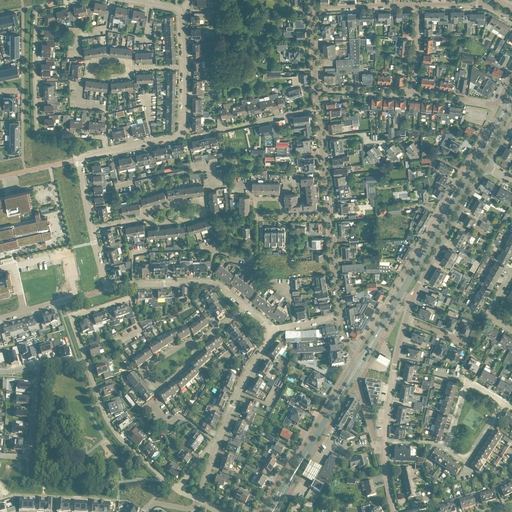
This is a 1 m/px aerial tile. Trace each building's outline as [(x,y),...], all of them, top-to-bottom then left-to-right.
[(99,12),(101,3),(95,2),(94,8),(90,7),(90,9),(90,16),(92,15),(93,11),(99,12)] [(106,20),(108,10),(105,10),(106,4),(101,3),(99,12),(98,15),(105,16),(104,20),(106,20)] [(90,16),(90,9),(86,10),(85,4),(81,5),(82,6),(80,6),(81,14),(85,13),(85,15),(88,15),(88,16),(90,16)] [(81,14),(80,6),(77,7),(77,6),(73,7),(74,12),(71,13),(73,21),(73,20),(74,23),(77,23),(76,18),(79,18),(78,15),(81,14)] [(119,19),(120,15),(122,7),(117,6),(117,8),(115,8),(115,12),(112,11),(110,22),(113,23),(114,18),(119,19)] [(127,24),(129,14),(126,14),(127,10),(126,10),(126,8),(122,7),(120,15),(126,16),(125,20),(125,23),(127,24)] [(73,21),(71,13),(71,11),(67,11),(67,8),(61,9),(62,10),(56,12),(54,13),(53,12),(45,14),(44,23),(51,24),(51,19),(58,18),(59,21),(67,19),(67,22),(73,21)] [(138,19),(139,11),(135,10),(134,11),(133,11),(132,15),(129,14),(127,24),(131,24),(132,18),(138,19)] [(145,27),(147,18),(144,17),(145,12),(139,11),(138,19),(143,20),(142,27),(145,27)] [(464,11),(457,12),(458,19),(458,21),(461,22),(461,19),(464,19),(465,20),(467,20),(467,18),(467,14),(464,14),(464,11)] [(203,20),(203,13),(196,13),(196,16),(191,17),(191,19),(190,19),(191,24),(200,23),(200,20),(203,20)] [(357,24),(356,18),(356,13),(348,14),(349,20),(342,20),(342,25),(343,36),(349,35),(350,39),(358,38),(357,24)] [(367,22),(366,19),(366,13),(360,13),(360,18),(356,18),(357,24),(367,24),(367,22)] [(478,23),(478,13),(470,13),(470,18),(467,18),(467,20),(467,30),(470,30),(470,25),(472,25),(472,23),(478,23)] [(484,13),(478,13),(478,23),(478,27),(480,26),(480,23),(484,23),(486,23),(488,16),(484,16),(484,13)] [(493,28),(498,20),(492,16),(489,22),(492,24),(489,30),(491,31),(493,28)] [(303,22),(302,18),(293,18),(293,22),(289,22),(289,27),(287,27),(287,31),(294,30),(293,27),(304,26),(305,25),(305,23),(304,22),(303,22)] [(493,28),(499,32),(504,23),(498,20),(493,28)] [(505,35),(510,26),(504,23),(499,32),(505,35)] [(60,33),(60,27),(52,26),(52,30),(44,29),(44,38),(53,38),(53,35),(56,35),(56,33),(60,33)] [(200,29),(195,29),(194,29),(191,29),(191,37),(195,37),(195,40),(196,40),(203,40),(204,40),(204,33),(200,33),(200,29)] [(431,37),(431,38),(425,38),(425,45),(436,46),(436,41),(450,41),(450,37),(431,37)] [(358,38),(350,39),(351,59),(360,58),(360,55),(360,54),(360,38),(358,38)] [(204,46),(204,40),(203,40),(196,40),(197,43),(192,43),(192,50),(201,49),(201,46),(204,46)] [(59,42),(55,41),(48,41),(48,44),(42,44),(41,51),(50,51),(55,51),(55,45),(59,45),(59,42)] [(299,51),(296,51),(294,51),(294,50),(288,51),(287,44),(277,44),(277,50),(284,50),(284,51),(284,55),(286,55),(286,60),(289,59),(289,60),(292,60),(292,62),(297,62),(297,59),(299,59),(299,51)] [(335,44),(334,44),(324,44),(325,55),(328,55),(328,58),(335,58),(336,57),(335,44)] [(204,58),(204,55),(204,53),(201,53),(201,49),(192,50),(192,55),(197,55),(198,58),(204,58)] [(50,57),(50,51),(41,51),(41,57),(48,58),(47,61),(54,61),(54,57),(50,57)] [(511,53),(510,52),(510,51),(509,51),(508,51),(507,51),(505,53),(505,54),(504,54),(499,61),(505,65),(509,57),(509,56),(510,56),(511,53)] [(141,61),(140,53),(135,53),(135,52),(133,52),(132,57),(135,57),(135,61),(141,61)] [(202,67),(202,63),(204,63),(204,61),(209,61),(209,58),(204,58),(198,58),(198,61),(193,62),(193,68),(202,67)] [(360,70),(360,64),(360,58),(351,59),(336,59),(337,71),(360,70)] [(70,60),(70,64),(73,64),(73,70),(81,70),(81,64),(76,64),(76,61),(70,60)] [(54,64),(54,61),(47,61),(48,64),(41,64),(41,70),(50,70),(50,64),(54,64)] [(501,74),(503,71),(492,65),(490,68),(493,69),(492,72),(488,70),(487,73),(495,78),(497,75),(499,77),(500,76),(502,74),(501,74)] [(470,81),(469,86),(476,90),(476,89),(481,91),(485,94),(486,95),(486,94),(489,96),(497,82),(491,79),(492,77),(472,66),(470,81)] [(206,67),(202,67),(193,68),(194,74),(198,74),(199,76),(205,77),(209,77),(209,73),(208,73),(207,72),(206,72),(206,67)] [(371,68),(371,72),(368,72),(368,71),(363,71),(363,82),(372,82),(372,79),(375,79),(375,72),(375,68),(371,68)] [(465,70),(460,69),(459,72),(458,80),(457,87),(460,87),(460,90),(465,91),(466,83),(467,78),(464,78),(465,70)] [(50,76),(50,70),(41,70),(42,77),(48,77),(48,80),(58,80),(57,76),(50,76)] [(81,76),(81,70),(73,70),(73,76),(70,76),(69,79),(76,80),(77,80),(78,76),(81,76)] [(325,75),(325,81),(326,82),(336,82),(336,84),(343,84),(343,82),(344,82),(344,78),(340,78),(340,75),(341,75),(341,71),(328,71),(328,75),(325,75)] [(307,81),(307,73),(296,74),(297,77),(293,77),(293,85),(303,84),(303,82),(307,81)] [(446,88),(448,76),(448,75),(446,75),(445,81),(441,80),(440,88),(446,88)] [(202,86),(202,82),(205,82),(205,77),(199,76),(199,80),(193,79),(193,86),(202,86)] [(56,88),(56,81),(50,81),(50,85),(43,85),(44,92),(53,92),(52,88),(56,88)] [(300,85),(294,87),(297,96),(303,94),(300,85)] [(202,90),(202,86),(193,86),(193,92),(198,92),(198,95),(204,95),(204,90),(202,90)] [(297,96),(294,87),(288,90),(287,88),(282,90),(283,93),(288,91),(291,99),(297,96)] [(56,91),(53,92),(44,92),(44,98),(50,98),(51,101),(57,101),(57,97),(56,97),(56,91)] [(277,93),(273,94),(276,108),(279,108),(279,106),(285,105),(283,96),(278,98),(277,93)] [(276,108),(273,94),(268,95),(269,99),(265,101),(267,109),(273,108),(273,109),(276,108)] [(204,104),(204,98),(204,95),(198,95),(197,98),(192,98),(192,104),(201,104),(204,104)] [(15,105),(15,97),(9,97),(9,98),(9,108),(9,111),(15,111),(15,112),(19,112),(19,105),(15,105)] [(267,109),(265,101),(264,101),(264,98),(259,99),(259,97),(255,98),(258,112),(261,112),(261,110),(267,109)] [(258,112),(255,98),(250,99),(251,103),(247,104),(247,105),(248,113),(255,112),(255,113),(258,112)] [(247,105),(247,104),(246,99),(241,100),(242,104),(237,105),(239,114),(245,113),(246,114),(248,113),(247,105)] [(57,101),(51,101),(50,101),(50,105),(44,105),(44,112),(53,112),(53,108),(57,108),(57,106),(61,105),(60,101),(57,101)] [(239,114),(237,105),(233,106),(232,102),(227,103),(231,117),(234,116),(233,115),(239,114)] [(231,117),(227,103),(223,104),(224,108),(219,109),(221,118),(227,117),(228,118),(231,117)] [(208,110),(203,110),(201,110),(201,104),(192,104),(192,110),(197,110),(197,113),(208,114),(208,110)] [(446,120),(446,113),(443,113),(444,105),(439,104),(438,114),(438,116),(441,116),(441,119),(446,120)] [(449,122),(450,117),(455,117),(455,114),(456,106),(453,105),(453,106),(450,106),(449,115),(446,114),(447,113),(446,113),(446,120),(446,122),(449,122)] [(457,107),(456,106),(455,114),(460,115),(460,116),(459,116),(458,121),(463,122),(464,117),(465,114),(461,114),(462,107),(459,107),(460,106),(457,106),(457,107)] [(341,108),(327,109),(328,117),(334,117),(334,116),(342,115),(342,114),(344,114),(345,112),(345,110),(343,109),(341,109),(341,108)] [(105,128),(104,111),(102,111),(101,120),(99,119),(98,122),(95,121),(94,131),(100,131),(100,128),(105,128)] [(208,117),(208,114),(197,113),(197,116),(192,116),(192,123),(201,123),(201,117),(203,117),(208,117)] [(67,116),(66,123),(70,123),(69,128),(75,129),(76,119),(73,119),(73,117),(71,117),(71,115),(67,114),(67,116)] [(51,119),(45,119),(45,126),(54,125),(54,122),(59,122),(58,115),(51,115),(51,119)] [(292,124),(293,124),(310,122),(309,115),(290,117),(292,124)] [(94,131),(95,121),(89,121),(90,116),(86,116),(86,118),(85,124),(89,125),(88,130),(94,131)] [(85,124),(86,118),(80,117),(79,120),(76,119),(75,129),(81,129),(82,124),(85,124)] [(343,130),(342,126),(352,125),(352,120),(342,121),(342,122),(329,123),(330,132),(341,131),(343,130)] [(143,122),(137,123),(137,126),(139,134),(142,134),(142,135),(146,134),(145,129),(144,128),(148,127),(146,121),(143,122)] [(311,134),(310,122),(293,124),(294,129),(304,128),(305,135),(311,134)] [(201,129),(201,123),(192,123),(192,129),(197,129),(197,133),(203,132),(203,129),(201,129)] [(463,123),(462,126),(466,128),(464,131),(471,135),(474,128),(468,125),(467,125),(463,123)] [(139,134),(137,126),(132,127),(131,124),(127,125),(128,132),(132,131),(132,132),(133,137),(137,136),(137,135),(139,134)] [(274,133),(272,124),(259,127),(261,135),(274,133)] [(128,132),(127,125),(124,126),(121,127),(121,129),(118,130),(120,139),(122,138),(123,139),(126,138),(125,134),(125,132),(128,132)] [(120,139),(118,130),(112,131),(111,129),(108,129),(109,136),(112,135),(113,137),(112,137),(113,141),(117,140),(117,139),(120,139)] [(240,131),(234,133),(237,146),(243,144),(240,131)] [(237,146),(234,133),(227,134),(230,148),(237,146)] [(454,139),(446,135),(444,138),(450,141),(448,145),(456,150),(457,150),(459,147),(458,147),(460,143),(458,142),(459,141),(454,139)] [(221,145),(219,138),(216,139),(216,136),(210,137),(211,145),(217,144),(218,145),(221,145)] [(339,139),(330,140),(332,153),(340,152),(339,139)] [(200,147),(198,140),(192,141),(192,144),(190,145),(191,151),(194,151),(194,149),(200,147)] [(415,144),(414,142),(407,147),(410,151),(407,153),(411,159),(420,158),(416,153),(421,149),(417,143),(415,144)] [(188,155),(186,145),(183,146),(183,143),(177,144),(180,156),(188,155)] [(362,143),(358,143),(359,146),(354,147),(355,151),(363,149),(362,143)] [(180,156),(177,144),(171,146),(172,153),(170,154),(172,163),(175,163),(174,158),(180,156)] [(311,144),(308,144),(303,144),(303,145),(300,145),(298,146),(296,146),(291,147),(291,153),(289,153),(289,155),(291,155),(297,155),(302,154),(301,150),(304,150),(304,151),(306,152),(308,152),(309,151),(308,149),(312,149),(311,144)] [(396,146),(394,144),(387,149),(390,153),(387,155),(392,161),(401,160),(397,155),(401,151),(397,145),(396,146)] [(19,153),(19,146),(10,146),(10,155),(14,155),(14,153),(19,153)] [(376,148),(375,146),(368,151),(371,155),(368,157),(372,163),(373,163),(375,163),(381,162),(377,157),(382,153),(378,147),(376,148)] [(511,146),(509,149),(507,148),(502,155),(505,157),(504,157),(506,158),(509,160),(511,155),(511,146)] [(172,163),(170,154),(169,153),(167,154),(165,147),(159,148),(162,160),(167,158),(168,163),(169,164),(172,163)] [(162,160),(159,148),(153,150),(154,154),(151,155),(153,162),(162,160)] [(153,162),(151,155),(149,155),(148,152),(142,154),(145,165),(150,164),(151,167),(154,167),(153,162)] [(145,165),(142,154),(136,155),(136,156),(133,157),(134,159),(135,165),(136,170),(140,169),(139,166),(145,165)] [(298,157),(297,155),(291,155),(289,155),(276,155),(276,160),(285,160),(285,158),(289,158),(290,165),(299,165),(305,164),(314,163),(315,163),(314,157),(305,158),(304,156),(298,157)] [(342,165),(342,166),(344,166),(344,162),(346,162),(346,161),(350,160),(349,155),(345,156),(345,157),(333,158),(334,166),(342,165)] [(135,165),(134,159),(131,159),(130,156),(124,158),(126,165),(127,169),(133,167),(132,166),(135,165)] [(126,165),(124,158),(118,159),(119,161),(116,161),(118,170),(127,169),(126,165)] [(435,168),(436,168),(439,170),(440,168),(450,174),(451,171),(453,171),(453,170),(453,169),(453,168),(440,161),(439,163),(436,161),(435,163),(435,164),(435,168)] [(101,164),(92,165),(93,172),(102,171),(101,164)] [(351,165),(344,166),(342,166),(342,168),(334,169),(335,175),(347,174),(348,173),(347,169),(352,168),(351,165)] [(438,180),(444,184),(448,178),(441,174),(435,172),(434,174),(428,175),(429,177),(432,177),(438,180)] [(348,175),(347,175),(347,174),(335,175),(336,184),(346,183),(346,179),(348,178),(348,175)] [(101,175),(92,176),(94,183),(98,182),(102,182),(102,181),(101,175)] [(314,176),(298,178),(298,183),(306,183),(308,203),(304,203),(304,202),(301,202),(301,203),(297,204),(296,194),(284,195),(285,197),(286,197),(287,202),(285,203),(286,205),(289,205),(289,210),(302,209),(303,210),(305,208),(309,208),(309,211),(317,211),(317,205),(315,205),(315,202),(320,202),(319,199),(318,199),(317,194),(319,194),(318,189),(317,189),(316,184),(318,184),(318,181),(313,182),(312,179),(314,179),(314,176)] [(425,186),(430,185),(430,187),(433,187),(432,183),(431,182),(433,178),(431,177),(430,181),(429,181),(428,178),(424,179),(425,186)] [(488,179),(485,186),(491,189),(494,183),(488,179)] [(99,186),(93,187),(94,194),(98,193),(103,192),(102,185),(105,185),(105,181),(102,181),(102,182),(98,182),(99,186)] [(376,197),(374,182),(366,183),(368,198),(376,197)] [(442,197),(445,191),(441,189),(443,186),(437,182),(435,186),(436,186),(436,188),(433,192),(442,197)] [(349,184),(336,186),(337,197),(347,196),(346,192),(350,192),(349,184)] [(501,199),(507,191),(501,187),(498,191),(495,189),(491,195),(494,197),(495,195),(501,199)] [(428,201),(427,189),(419,190),(414,190),(415,199),(420,199),(420,202),(425,201),(428,201)] [(0,225),(0,226),(1,228),(0,227),(0,247),(50,236),(51,236),(50,232),(51,231),(49,221),(48,222),(47,217),(46,217),(21,223),(20,221),(18,213),(19,213),(18,209),(30,207),(32,207),(30,200),(32,200),(30,191),(27,192),(27,191),(4,196),(5,197),(0,197),(0,225)] [(510,207),(511,202),(511,198),(511,195),(511,193),(507,191),(501,199),(508,203),(507,205),(510,207)] [(104,203),(103,196),(106,196),(105,192),(103,192),(98,193),(98,196),(99,196),(100,197),(94,198),(95,205),(100,204),(104,203)] [(164,192),(158,193),(160,201),(166,199),(164,192)] [(160,201),(158,193),(152,195),(154,203),(160,201)] [(154,203),(152,195),(146,197),(148,204),(154,203)] [(239,196),(239,213),(249,213),(249,196),(239,196)] [(148,204),(146,197),(140,198),(143,206),(148,204)] [(492,202),(488,199),(485,198),(483,201),(478,198),(474,204),(482,208),(484,205),(484,206),(486,203),(490,205),(490,204),(492,202)] [(346,199),(338,200),(339,213),(345,212),(348,212),(348,210),(351,210),(351,206),(354,206),(354,202),(351,202),(346,202),(346,199)] [(107,211),(106,206),(110,205),(110,202),(104,203),(100,204),(100,207),(96,207),(97,210),(98,210),(99,213),(107,211)] [(400,204),(388,205),(388,214),(401,212),(400,204)] [(480,212),(482,208),(474,204),(471,210),(476,213),(475,216),(481,219),(483,216),(480,214),(481,212),(480,212)] [(424,213),(431,217),(433,213),(423,207),(422,209),(419,207),(417,210),(421,212),(421,211),(424,213)] [(108,217),(107,211),(99,213),(99,217),(98,217),(98,219),(108,218),(108,219),(111,219),(111,218),(111,217),(110,217),(108,217)] [(431,217),(424,213),(422,215),(421,214),(420,215),(418,213),(417,215),(428,222),(431,217)] [(428,222),(417,215),(416,217),(420,219),(418,223),(425,227),(428,222)] [(476,220),(468,215),(464,222),(472,227),(476,220)] [(212,226),(210,219),(204,220),(207,228),(212,226)] [(207,228),(204,220),(198,222),(201,230),(207,228)] [(418,223),(412,220),(410,225),(422,232),(425,227),(418,223)] [(482,220),(479,226),(487,230),(490,224),(482,220)] [(342,221),(342,223),(339,223),(339,239),(345,238),(345,228),(350,227),(349,221),(342,221)] [(201,230),(198,222),(193,224),(195,232),(201,230)] [(246,222),(238,222),(238,227),(243,227),(243,230),(242,230),(242,233),(243,233),(243,236),(249,236),(249,227),(246,227),(246,222)] [(322,234),(322,222),(310,223),(310,234),(312,234),(312,235),(322,234)] [(195,232),(193,224),(187,226),(189,233),(195,232)] [(103,232),(102,233),(103,235),(104,235),(105,238),(113,236),(112,230),(111,230),(111,228),(103,230),(103,232)] [(472,236),(460,229),(456,235),(463,239),(464,237),(469,240),(472,236)] [(313,238),(312,235),(312,234),(310,234),(306,234),(305,234),(306,239),(307,239),(307,242),(308,242),(308,247),(323,247),(322,238),(313,238)] [(461,242),(463,239),(456,235),(452,241),(462,247),(463,244),(461,242)] [(118,241),(116,241),(115,242),(113,236),(105,238),(106,242),(104,242),(105,244),(110,243),(111,246),(119,243),(118,241)] [(108,256),(117,254),(119,253),(117,247),(120,246),(119,243),(111,246),(112,249),(106,251),(106,253),(107,253),(108,256)] [(511,251),(511,245),(506,243),(503,248),(511,252),(511,251)] [(404,261),(412,248),(406,244),(400,254),(399,254),(397,257),(404,261)] [(350,246),(342,246),(342,257),(351,257),(351,252),(357,251),(357,247),(351,248),(350,246)] [(455,261),(459,255),(459,254),(449,248),(445,255),(455,261)] [(509,258),(511,252),(503,248),(501,253),(509,258)] [(476,260),(469,256),(465,253),(463,252),(460,251),(459,254),(459,255),(474,264),(476,260)] [(312,252),(309,252),(309,255),(312,255),(312,257),(313,260),(316,260),(323,260),(323,253),(316,253),(312,253),(312,252)] [(506,263),(509,258),(501,253),(498,259),(506,263)] [(118,259),(117,254),(108,256),(109,260),(108,260),(109,262),(114,261),(115,264),(123,262),(122,259),(118,259)] [(452,267),(455,261),(445,255),(441,261),(451,267),(449,270),(452,272),(461,277),(465,279),(469,282),(471,277),(464,273),(464,274),(452,267)] [(400,270),(404,262),(397,258),(397,259),(396,260),(394,259),(394,257),(380,257),(380,261),(390,261),(392,262),(391,265),(400,270)] [(180,272),(180,264),(176,264),(176,261),(174,260),(173,260),(173,259),(170,259),(170,260),(170,269),(173,269),(173,272),(180,272)] [(474,264),(470,270),(475,272),(480,262),(476,259),(476,260),(474,264)] [(170,269),(170,260),(160,261),(160,264),(160,273),(167,273),(167,269),(170,269)] [(190,269),(190,262),(190,260),(187,260),(180,260),(180,264),(180,272),(187,272),(187,269),(190,269)] [(200,261),(200,264),(200,273),(207,273),(207,270),(210,269),(211,264),(211,260),(207,260),(206,261),(200,261)] [(504,266),(496,261),(493,266),(501,271),(504,266)] [(200,273),(200,264),(193,265),(193,262),(190,262),(190,269),(193,268),(193,273),(200,273)] [(365,262),(342,264),(343,271),(354,270),(355,271),(365,270),(365,262)] [(380,271),(380,264),(380,262),(366,262),(366,271),(380,272),(380,271)] [(124,263),(122,264),(115,265),(115,268),(111,270),(112,276),(113,275),(113,276),(117,275),(116,275),(121,273),(120,270),(125,269),(124,263)] [(142,266),(138,266),(135,266),(136,270),(139,270),(139,275),(146,275),(146,272),(149,272),(148,263),(142,264),(142,266)] [(160,273),(160,264),(153,265),(153,263),(150,263),(150,270),(153,270),(153,273),(160,273)] [(218,276),(224,268),(220,264),(214,271),(218,274),(217,275),(218,276)] [(389,265),(380,264),(380,271),(388,272),(388,268),(389,268),(389,265)] [(501,271),(493,266),(490,271),(498,276),(501,271)] [(224,278),(229,271),(224,268),(218,276),(219,277),(220,276),(224,278)] [(447,274),(437,268),(433,274),(441,279),(443,280),(445,277),(447,274)] [(228,283),(235,274),(234,275),(229,271),(224,278),(228,281),(227,283),(228,283)] [(498,276),(490,271),(487,277),(495,281),(498,276)] [(458,282),(461,277),(452,272),(450,276),(452,277),(451,279),(458,282)] [(0,277),(0,294),(14,292),(13,286),(9,287),(8,286),(9,286),(8,282),(12,282),(10,275),(10,273),(8,273),(5,274),(6,276),(0,277)] [(349,273),(341,274),(343,284),(353,283),(356,282),(356,279),(349,279),(349,273)] [(233,286),(240,278),(235,274),(228,283),(230,281),(233,284),(232,285),(233,286)] [(439,282),(441,279),(433,274),(430,281),(439,287),(441,283),(439,282)] [(326,284),(325,275),(316,276),(317,282),(313,283),(313,286),(315,286),(326,284)] [(495,281),(487,277),(484,282),(492,287),(495,281)] [(239,288),(244,281),(240,278),(233,286),(234,287),(235,285),(239,288)] [(300,280),(300,278),(291,278),(292,287),(297,287),(297,280),(300,280)] [(463,292),(464,290),(469,282),(465,279),(459,289),(463,292)] [(243,293),(249,285),(244,281),(239,288),(243,291),(242,292),(243,293)] [(353,286),(353,283),(343,284),(344,291),(351,290),(351,292),(358,291),(357,286),(353,286)] [(328,291),(326,284),(315,286),(316,291),(322,290),(322,292),(328,291)] [(248,296),(254,289),(249,285),(243,293),(244,294),(245,293),(248,296)] [(482,285),(479,290),(487,295),(490,290),(491,290),(482,285)] [(378,289),(374,289),(375,292),(377,293),(375,296),(381,300),(384,294),(378,290),(378,289)] [(358,299),(358,297),(359,297),(363,296),(364,293),(365,290),(358,291),(358,294),(357,294),(345,295),(345,296),(344,297),(345,298),(346,299),(346,301),(358,299)] [(484,300),(487,295),(479,290),(476,295),(484,300)] [(175,301),(175,299),(175,295),(174,294),(171,294),(171,291),(165,292),(165,300),(172,299),(172,304),(175,304),(175,301)] [(190,303),(190,295),(187,295),(186,291),(178,291),(178,295),(175,295),(175,299),(183,299),(183,303),(190,303)] [(145,300),(145,292),(137,293),(138,296),(134,296),(135,302),(138,302),(138,301),(145,300)] [(155,309),(155,295),(151,295),(151,292),(145,292),(145,300),(149,300),(149,304),(155,304),(155,309)] [(158,300),(165,300),(165,292),(157,292),(158,295),(155,295),(155,309),(158,308),(158,301),(158,300)] [(208,303),(216,297),(215,296),(214,297),(211,293),(209,294),(207,292),(206,293),(200,298),(201,300),(204,298),(208,303)] [(255,305),(261,296),(257,293),(251,300),(255,303),(254,304),(255,305)] [(424,296),(423,300),(424,300),(423,300),(436,305),(437,305),(439,306),(441,300),(439,299),(440,295),(434,293),(432,296),(426,293),(425,296),(424,296)] [(484,300),(476,295),(474,294),(472,297),(474,298),(473,301),(481,305),(484,300)] [(261,307),(266,300),(261,296),(255,305),(256,306),(257,304),(261,307)] [(368,304),(371,299),(371,298),(368,297),(363,296),(362,302),(362,307),(361,312),(360,314),(360,316),(358,321),(354,322),(354,323),(352,323),(352,322),(348,323),(349,328),(352,330),(350,333),(352,334),(351,336),(351,337),(350,338),(355,341),(356,339),(356,340),(358,339),(366,325),(375,309),(368,304)] [(211,308),(217,303),(217,304),(218,303),(215,299),(216,298),(216,297),(208,303),(211,308)] [(481,305),(473,301),(471,299),(469,303),(466,302),(466,303),(461,300),(462,299),(459,298),(457,302),(465,307),(466,304),(478,311),(479,311),(478,311),(481,305)] [(265,312),(271,304),(266,300),(261,307),(265,310),(264,311),(265,312)] [(331,307),(330,302),(317,304),(315,304),(316,308),(320,307),(322,314),(327,313),(326,308),(331,307)] [(356,308),(362,307),(362,302),(357,303),(357,306),(346,307),(347,315),(355,314),(354,311),(356,311),(356,308)] [(212,315),(221,307),(220,308),(217,304),(217,303),(211,308),(208,310),(212,315)] [(271,314),(277,306),(276,306),(275,307),(271,304),(265,312),(266,313),(266,312),(270,315),(271,314)] [(126,306),(123,307),(120,308),(122,317),(125,316),(126,318),(127,319),(128,319),(129,320),(131,320),(134,319),(133,317),(131,310),(128,311),(126,306)] [(275,318),(282,310),(277,306),(271,314),(275,316),(274,318),(275,318)] [(222,309),(221,307),(212,315),(218,323),(225,317),(223,314),(224,314),(221,310),(222,309)] [(418,314),(431,319),(435,309),(428,307),(427,310),(421,307),(420,310),(419,310),(418,314)] [(123,320),(122,317),(120,308),(113,311),(114,315),(111,316),(115,326),(119,325),(120,321),(123,320)] [(452,328),(453,329),(457,319),(453,317),(455,312),(449,309),(445,318),(448,319),(446,326),(449,327),(449,328),(452,329),(452,328)] [(281,321),(286,314),(282,310),(275,318),(276,319),(277,318),(281,321)] [(54,312),(48,314),(51,326),(57,324),(57,325),(61,324),(59,319),(56,320),(54,312)] [(115,326),(111,316),(108,317),(106,313),(103,314),(100,314),(100,315),(102,323),(106,322),(107,324),(110,328),(115,326)] [(44,323),(41,324),(43,330),(46,329),(45,326),(51,325),(51,326),(48,314),(42,315),(44,323)] [(360,316),(360,314),(355,315),(355,314),(347,315),(348,323),(354,322),(358,321),(360,316)] [(104,327),(102,323),(100,315),(93,317),(94,322),(91,323),(94,330),(94,332),(94,333),(99,331),(98,329),(104,327)] [(33,318),(27,320),(30,332),(31,334),(37,333),(36,331),(40,330),(38,325),(35,326),(33,318)] [(467,334),(467,335),(473,322),(462,318),(460,324),(463,325),(460,332),(464,333),(463,334),(467,335),(467,334)] [(208,325),(203,319),(198,322),(204,330),(205,329),(204,328),(208,325)] [(27,320),(20,321),(24,334),(30,332),(27,320)] [(94,332),(94,330),(91,323),(88,324),(87,320),(84,321),(84,323),(80,324),(83,333),(87,332),(88,334),(94,332)] [(20,321),(14,323),(18,335),(19,338),(25,336),(24,334),(20,321)] [(204,330),(198,322),(193,326),(199,333),(202,330),(203,331),(204,330)] [(14,323),(8,325),(12,337),(18,335),(14,323)] [(488,334),(493,326),(491,325),(491,326),(486,323),(482,330),(488,334)] [(4,335),(1,335),(3,341),(7,340),(6,339),(12,337),(8,325),(2,327),(4,335)] [(230,336),(239,330),(238,329),(237,330),(234,326),(231,328),(229,325),(223,330),(225,333),(227,332),(230,336)] [(199,333),(193,326),(188,329),(193,336),(194,338),(196,337),(195,336),(199,333)] [(335,326),(326,328),(321,329),(322,330),(320,330),(320,331),(318,331),(318,336),(336,331),(335,326)] [(494,326),(493,326),(488,334),(494,337),(491,341),(494,343),(500,334),(497,332),(498,330),(493,327),(494,326)] [(186,328),(181,331),(186,340),(187,339),(186,338),(190,335),(186,328)] [(235,341),(241,336),(238,332),(240,331),(239,330),(230,336),(234,342),(235,341)] [(181,331),(176,334),(175,335),(178,339),(180,342),(184,339),(185,341),(186,340),(181,331)] [(319,338),(318,336),(318,331),(315,332),(297,333),(285,333),(286,340),(304,339),(315,338),(319,338)] [(175,335),(176,334),(174,332),(169,335),(174,344),(175,343),(174,342),(178,339),(175,335)] [(424,336),(413,332),(411,335),(412,335),(411,339),(417,341),(416,344),(425,348),(427,342),(422,340),(424,336)] [(503,347),(510,336),(509,335),(509,336),(504,333),(499,341),(503,343),(501,346),(503,347)] [(174,344),(169,335),(164,338),(168,346),(172,343),(173,344),(174,344)] [(239,345),(247,338),(245,339),(242,335),(241,336),(235,341),(239,345)] [(511,348),(511,346),(511,337),(510,336),(503,347),(506,349),(508,346),(511,348)] [(223,344),(217,337),(212,341),(219,349),(221,347),(220,346),(223,344)] [(168,346),(164,338),(158,341),(164,350),(165,349),(164,348),(168,346)] [(243,350),(250,344),(247,341),(248,340),(247,338),(239,345),(243,350)] [(99,341),(90,345),(92,350),(89,351),(92,358),(100,355),(98,349),(101,348),(99,341)] [(164,350),(158,341),(153,345),(158,352),(162,349),(163,351),(164,350)] [(219,349),(212,341),(207,344),(213,352),(216,349),(217,350),(219,349)] [(49,345),(39,347),(41,355),(51,352),(50,349),(53,348),(52,342),(49,343),(49,345)] [(58,342),(53,343),(56,352),(59,350),(60,353),(59,353),(60,355),(61,355),(62,359),(64,359),(64,360),(69,358),(69,357),(69,355),(69,354),(68,349),(67,350),(65,346),(59,347),(58,342)] [(442,358),(447,345),(447,344),(444,343),(443,344),(440,342),(438,349),(434,347),(432,354),(442,358)] [(276,344),(272,350),(279,354),(281,356),(287,348),(285,347),(280,343),(278,346),(276,344)] [(213,352),(207,344),(202,348),(209,356),(211,355),(210,354),(213,352)] [(253,348),(250,344),(243,350),(249,358),(252,354),(250,352),(255,348),(254,347),(253,348)] [(340,345),(339,345),(329,347),(320,348),(315,348),(307,349),(307,344),(297,345),(297,354),(316,353),(329,353),(330,353),(341,351),(340,345)] [(158,352),(153,345),(148,348),(152,355),(153,357),(155,356),(154,355),(158,352)] [(28,346),(21,348),(23,356),(26,355),(28,361),(36,358),(33,349),(29,350),(28,346)] [(422,350),(408,347),(408,348),(407,351),(408,351),(407,355),(414,356),(413,359),(420,361),(422,350)] [(14,353),(8,355),(11,365),(18,364),(15,356),(19,355),(17,348),(12,349),(14,353)] [(456,364),(461,351),(460,351),(461,350),(457,349),(454,348),(451,354),(448,353),(446,360),(456,364)] [(147,350),(142,354),(148,362),(149,361),(148,360),(152,357),(147,350)] [(272,350),(268,355),(275,360),(279,354),(272,350)] [(210,360),(203,352),(202,353),(203,354),(199,357),(206,364),(210,360)] [(382,353),(380,352),(376,357),(379,359),(387,363),(390,357),(382,353)] [(343,365),(341,353),(329,355),(332,367),(343,365)] [(148,362),(142,354),(137,357),(143,365),(146,362),(147,363),(148,362)] [(143,365),(137,357),(132,361),(137,368),(138,370),(140,369),(139,367),(143,365)] [(206,364),(199,357),(196,360),(195,359),(194,360),(201,368),(206,364)] [(240,362),(234,357),(231,360),(238,365),(240,362)] [(471,357),(470,359),(468,363),(471,365),(468,370),(473,373),(474,374),(476,370),(479,366),(475,364),(477,361),(471,357)] [(103,374),(105,380),(112,377),(109,367),(106,359),(98,362),(100,366),(98,367),(98,366),(95,367),(97,371),(96,371),(98,376),(103,374)] [(201,368),(194,360),(193,361),(194,362),(190,365),(192,368),(193,367),(197,372),(201,368)] [(273,365),(265,361),(262,367),(269,371),(273,365)] [(418,365),(406,363),(405,370),(413,372),(413,368),(418,369),(418,365)] [(193,367),(192,368),(189,371),(188,370),(187,371),(194,378),(199,374),(197,372),(193,367)] [(266,378),(269,371),(262,367),(259,374),(266,378)] [(485,380),(490,372),(484,369),(479,376),(484,379),(484,380),(485,380)] [(498,377),(492,374),(494,371),(491,369),(490,372),(485,380),(486,381),(486,380),(491,383),(492,381),(495,383),(498,377)] [(413,372),(405,370),(403,378),(416,380),(416,376),(412,375),(413,372)] [(194,378),(187,371),(186,371),(187,373),(184,376),(190,383),(194,378)] [(228,372),(226,375),(225,374),(222,380),(233,385),(235,379),(233,377),(234,375),(228,372)] [(310,375),(309,376),(308,376),(308,377),(307,377),(307,378),(307,379),(310,380),(321,386),(322,383),(323,383),(323,384),(323,383),(324,383),(324,382),(324,381),(317,377),(311,373),(310,375)] [(130,384),(139,378),(138,377),(137,378),(134,374),(126,379),(130,384)] [(190,383),(184,376),(180,379),(179,378),(178,379),(185,387),(190,383)] [(502,390),(509,379),(506,377),(504,381),(501,378),(496,386),(501,389),(501,390),(502,390)] [(141,383),(138,380),(139,379),(139,378),(130,384),(134,389),(135,388),(141,383)] [(115,386),(113,379),(106,382),(108,386),(102,388),(105,397),(114,394),(111,387),(115,386)] [(185,387),(178,379),(177,380),(178,381),(175,384),(181,391),(185,387)] [(263,383),(256,379),(252,385),(259,389),(263,383)] [(511,385),(509,384),(511,380),(509,379),(502,390),(503,391),(503,390),(508,393),(510,391),(511,392),(511,391),(511,385)] [(230,391),(233,385),(222,380),(222,381),(224,381),(220,390),(226,393),(227,390),(230,391)] [(310,380),(308,384),(305,382),(304,385),(302,388),(305,389),(304,390),(308,392),(310,388),(311,388),(317,391),(317,392),(318,392),(319,392),(319,391),(320,391),(320,390),(319,390),(319,389),(321,386),(310,380)] [(366,380),(364,383),(365,385),(367,385),(366,388),(380,391),(381,386),(381,384),(382,383),(366,380)] [(449,380),(447,386),(456,389),(458,383),(449,380)] [(16,387),(16,393),(22,393),(22,390),(30,391),(31,383),(25,383),(25,382),(21,381),(21,382),(20,382),(20,387),(16,387)] [(139,393),(147,386),(147,385),(145,386),(142,382),(141,383),(135,388),(139,393)] [(179,391),(173,384),(168,388),(175,396),(176,395),(176,394),(179,391)] [(414,386),(402,384),(401,392),(409,393),(413,394),(414,390),(414,386)] [(259,389),(252,385),(249,391),(251,392),(250,395),(257,398),(258,396),(256,395),(259,389)] [(143,397),(150,392),(147,388),(148,387),(147,386),(139,393),(143,397)] [(454,395),(456,389),(447,386),(445,392),(454,395)] [(175,396),(168,388),(163,392),(169,399),(172,396),(173,397),(175,396)] [(366,388),(367,392),(369,393),(369,396),(379,398),(380,393),(380,391),(366,388)] [(225,396),(226,393),(220,390),(218,390),(214,399),(218,400),(225,403),(228,397),(225,396)] [(153,396),(150,392),(143,397),(146,402),(155,396),(154,395),(153,396)] [(169,399),(163,392),(158,395),(165,404),(167,402),(166,401),(169,399)] [(409,393),(401,392),(399,399),(415,401),(416,401),(417,400),(412,397),(408,396),(409,393)] [(452,401),(454,395),(445,392),(444,398),(452,401)] [(16,394),(16,397),(17,397),(16,404),(28,405),(29,398),(22,397),(22,394),(16,394)] [(310,403),(304,399),(305,397),(301,394),(298,400),(297,402),(292,400),(290,399),(290,400),(287,398),(286,400),(290,403),(294,405),(301,409),(302,406),(307,409),(308,408),(308,409),(311,404),(310,404),(310,403)] [(127,396),(125,398),(132,408),(135,406),(128,396),(127,396)] [(369,396),(368,396),(370,402),(372,402),(371,406),(377,407),(378,403),(381,404),(381,401),(378,401),(379,398),(369,396)] [(124,413),(118,398),(112,400),(113,403),(108,405),(111,414),(114,413),(115,417),(121,415),(120,414),(124,413)] [(451,406),(452,401),(444,398),(442,404),(451,406)] [(350,399),(343,412),(343,413),(349,416),(348,418),(352,420),(347,428),(351,430),(357,420),(355,419),(357,417),(356,416),(360,409),(358,404),(350,399)] [(222,410),(225,403),(218,400),(215,406),(211,405),(209,408),(217,411),(218,411),(219,409),(222,410)] [(254,406),(256,407),(257,403),(251,400),(249,405),(246,403),(244,408),(251,412),(254,406)] [(449,412),(451,406),(442,404),(440,409),(449,412)] [(411,407),(399,405),(399,408),(398,408),(398,409),(398,413),(406,414),(406,410),(410,411),(411,407)] [(14,407),(14,411),(17,411),(16,418),(27,419),(27,418),(28,418),(28,415),(27,415),(28,412),(25,412),(25,411),(22,411),(22,412),(21,411),(21,407),(14,407)] [(217,411),(209,408),(207,407),(206,411),(210,412),(209,415),(208,418),(217,422),(218,422),(219,420),(218,419),(220,416),(215,414),(217,411)] [(256,414),(251,412),(244,408),(241,414),(245,415),(243,420),(246,421),(252,423),(254,419),(256,414)] [(304,417),(303,417),(303,416),(302,416),(303,414),(294,408),(292,412),(291,414),(289,413),(301,420),(301,419),(302,419),(304,417)] [(129,429),(134,426),(131,422),(129,424),(125,419),(128,416),(126,413),(117,420),(119,423),(117,425),(121,431),(127,426),(129,429)] [(301,420),(289,413),(283,424),(289,427),(292,422),(297,425),(298,423),(299,423),(300,423),(301,421),(301,420)] [(343,413),(335,426),(341,429),(348,418),(349,416),(343,413)] [(405,417),(406,414),(398,413),(396,419),(398,419),(398,420),(408,422),(409,418),(405,417)] [(439,413),(437,419),(446,421),(448,416),(439,413)] [(214,429),(217,422),(208,418),(206,424),(203,423),(201,429),(208,435),(210,431),(208,431),(209,428),(214,429)] [(444,427),(446,421),(437,419),(435,424),(444,427)] [(253,424),(252,423),(246,421),(244,424),(238,422),(235,428),(243,432),(246,426),(251,428),(253,424)] [(16,422),(15,434),(26,435),(27,430),(26,430),(26,427),(22,427),(23,423),(16,422)] [(442,433),(444,427),(435,424),(433,430),(442,433)] [(136,426),(135,427),(134,426),(129,429),(131,431),(128,434),(130,435),(128,437),(138,447),(144,440),(138,434),(141,430),(136,426)] [(400,428),(400,427),(396,427),(396,430),(395,435),(405,436),(405,428),(400,428)] [(246,433),(243,432),(235,428),(233,434),(241,437),(240,438),(242,438),(240,442),(241,442),(246,444),(249,446),(250,446),(251,442),(244,439),(245,437),(244,436),(246,433)] [(279,437),(288,442),(288,441),(290,441),(290,440),(290,439),(292,435),(279,428),(277,431),(281,433),(279,437)] [(193,433),(189,438),(191,440),(193,441),(192,441),(199,446),(203,440),(200,438),(203,435),(196,429),(193,433)] [(440,439),(442,433),(433,430),(431,436),(440,439)] [(347,440),(355,438),(343,432),(340,437),(342,438),(347,440)] [(499,442),(503,437),(495,432),(492,437),(499,442)] [(279,441),(274,439),(268,435),(265,438),(273,443),(273,442),(274,443),(272,447),(275,449),(273,451),(280,455),(284,448),(277,444),(279,441)] [(9,436),(9,441),(11,441),(11,445),(14,445),(14,451),(22,451),(22,447),(22,443),(23,441),(17,440),(17,437),(9,436)] [(499,442),(492,437),(488,442),(496,447),(499,442)] [(238,450),(241,442),(240,442),(235,439),(233,444),(229,443),(226,450),(234,453),(236,449),(238,450)] [(148,440),(143,445),(146,448),(143,451),(151,459),(156,454),(149,447),(152,444),(148,440)] [(184,442),(180,446),(184,449),(187,452),(187,451),(190,448),(194,452),(199,446),(192,441),(190,444),(189,443),(187,445),(184,442)] [(493,452),(496,447),(488,442),(485,447),(493,452)] [(493,452),(485,447),(482,452),(490,457),(493,452)] [(396,448),(395,458),(403,458),(403,461),(416,462),(416,458),(410,457),(411,451),(412,450),(411,450),(411,449),(396,448)] [(180,454),(178,457),(180,459),(187,464),(191,459),(189,457),(191,454),(187,451),(187,452),(184,449),(182,451),(180,454)] [(273,462),(275,458),(264,451),(262,455),(267,458),(264,463),(273,468),(276,463),(273,462)] [(436,463),(441,455),(436,452),(434,454),(432,453),(428,458),(436,463)] [(490,457),(482,452),(478,457),(486,462),(490,457)] [(330,457),(319,477),(327,481),(329,482),(339,464),(340,463),(343,458),(344,456),(341,454),(339,456),(334,453),(331,458),(330,457)] [(248,460),(237,456),(230,454),(229,457),(224,455),(222,462),(230,465),(231,462),(233,462),(234,460),(235,461),(235,460),(246,464),(248,460)] [(441,467),(446,459),(441,455),(436,463),(441,467)] [(368,467),(365,457),(349,461),(350,468),(358,466),(359,469),(368,467)] [(483,467),(486,462),(478,457),(475,462),(483,467)] [(446,470),(451,462),(446,459),(441,467),(446,470)] [(172,462),(168,468),(171,470),(169,473),(176,479),(180,473),(175,469),(178,466),(172,462)] [(229,468),(230,465),(222,462),(220,469),(224,471),(223,474),(233,477),(239,479),(240,475),(234,473),(230,472),(231,469),(229,468)] [(451,473),(456,465),(451,462),(446,470),(451,473)] [(483,467),(475,462),(472,467),(480,472),(483,467)] [(270,473),(273,468),(264,463),(264,464),(263,463),(260,467),(258,466),(256,470),(257,470),(257,471),(264,476),(267,472),(270,473)] [(315,483),(322,469),(311,463),(302,478),(314,485),(315,483)] [(255,474),(257,471),(257,470),(256,470),(246,464),(244,468),(255,474)] [(461,469),(456,465),(451,473),(456,477),(461,469)] [(411,467),(402,469),(407,494),(415,492),(414,484),(419,483),(418,479),(414,480),(411,467)] [(217,477),(214,484),(217,485),(217,486),(218,486),(223,487),(225,482),(227,483),(229,477),(222,475),(221,478),(217,477)] [(261,488),(266,480),(258,476),(254,483),(261,488)] [(318,476),(311,488),(320,493),(324,486),(323,486),(326,481),(326,482),(327,481),(319,477),(318,476)] [(376,495),(372,481),(361,484),(363,491),(365,490),(367,497),(376,495)] [(511,494),(507,486),(506,483),(502,485),(501,484),(499,485),(500,486),(496,487),(498,492),(502,491),(505,497),(511,494)] [(240,501),(244,493),(240,491),(241,489),(236,486),(233,493),(237,495),(235,498),(240,501)] [(494,494),(498,492),(496,487),(492,489),(493,492),(487,494),(489,502),(496,500),(494,494)] [(489,502),(487,494),(483,495),(482,491),(479,492),(476,493),(477,499),(481,498),(483,504),(489,502)] [(422,500),(421,496),(420,492),(416,493),(415,492),(407,494),(408,499),(416,498),(417,501),(422,500)] [(254,497),(250,495),(249,496),(244,493),(240,501),(245,504),(247,501),(251,503),(254,497)] [(474,500),(477,499),(476,493),(472,494),(473,498),(466,499),(469,508),(476,506),(474,500)] [(469,508),(466,499),(463,501),(462,497),(455,499),(457,505),(460,504),(462,510),(469,508)] [(455,511),(453,506),(457,505),(455,499),(452,500),(453,503),(446,505),(448,511),(455,511)] [(19,504),(18,511),(27,511),(28,500),(22,500),(22,504),(19,504)] [(28,500),(27,511),(36,511),(37,504),(34,504),(34,500),(28,500)] [(37,504),(36,511),(44,511),(45,500),(45,501),(39,500),(39,505),(37,504)] [(63,501),(62,511),(71,511),(72,506),(69,506),(69,502),(64,502),(64,501),(63,501)] [(72,506),(71,511),(80,511),(81,502),(75,502),(75,506),(72,506)] [(81,502),(80,511),(89,511),(89,507),(87,507),(87,503),(81,502)] [(89,507),(89,511),(97,511),(98,503),(92,503),(92,507),(89,507)] [(104,503),(103,511),(112,511),(113,508),(110,508),(110,504),(104,503)]
